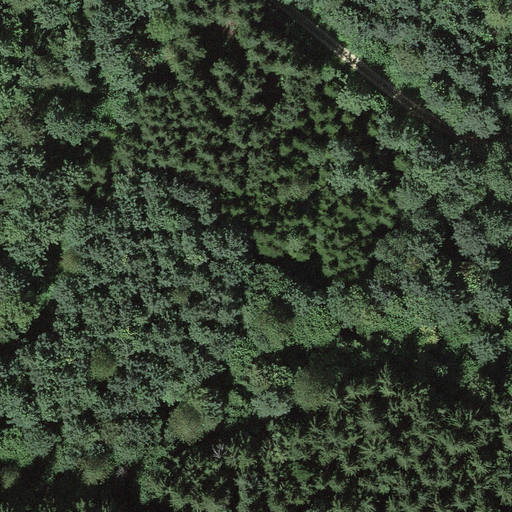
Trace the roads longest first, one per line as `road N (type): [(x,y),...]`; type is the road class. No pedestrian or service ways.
road 1 (track): [(0,426),(199,402),(339,347),(390,341),(511,363)]
road 2 (track): [(511,161),(448,129),(271,0)]
road 3 (track): [(0,463),(165,511)]
